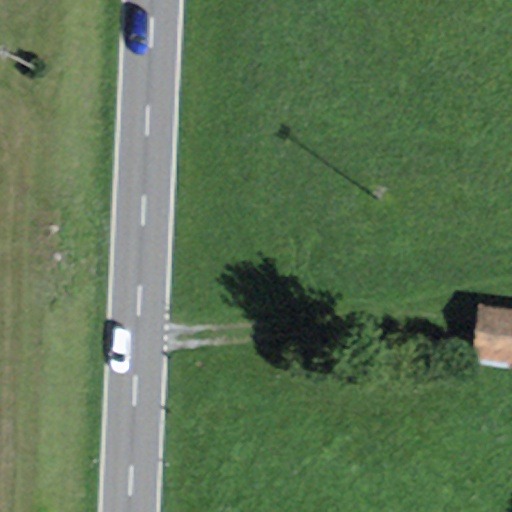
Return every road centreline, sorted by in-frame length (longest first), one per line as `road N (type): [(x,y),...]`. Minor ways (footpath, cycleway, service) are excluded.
road 1 (primary): [(152,0),(129,511)]
road 2 (track): [(412,322),(137,341)]
